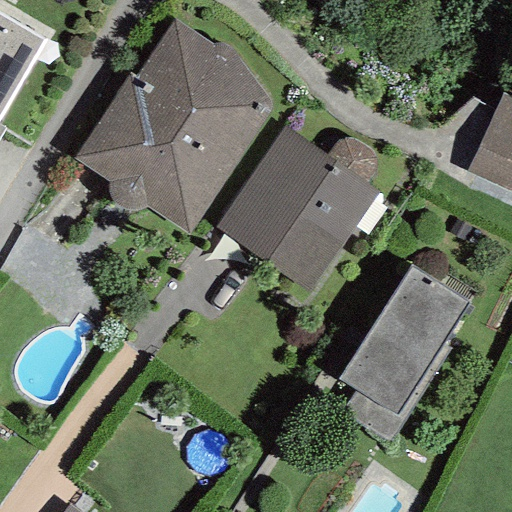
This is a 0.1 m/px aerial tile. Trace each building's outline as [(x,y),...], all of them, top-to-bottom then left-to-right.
[(0,117),(45,40),(0,14),(0,117)] [(141,210),(147,207),(187,233),(267,117),(270,109),(270,102),(265,96),(236,57),(232,50),(225,46),(218,45),(212,45),(203,41),(174,19),(134,78),(129,74),(73,159),(108,182),(107,187),(106,194),(108,200),(114,206),(119,210),(126,212),(135,212),(141,210)] [(511,98),(501,94),(466,172),(511,192),(511,98)] [(307,294),(377,193),(364,183),(371,175),(374,169),(374,162),(373,155),(368,149),(360,143),(353,140),(346,139),(341,140),(336,144),(326,156),(283,126),(214,228),(307,294)] [(410,268),(336,380),(355,390),(339,412),(388,444),(449,348),(441,343),(468,303),(410,268)]
